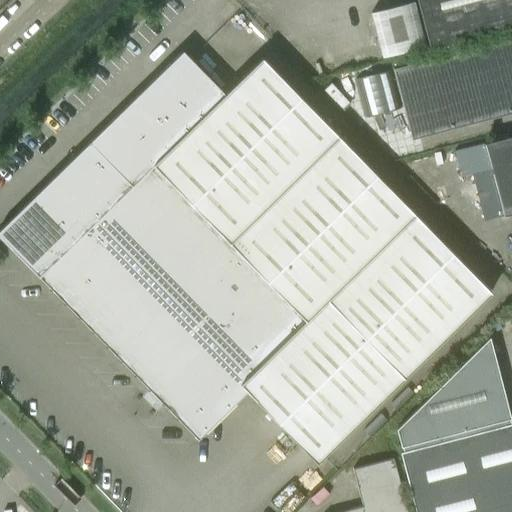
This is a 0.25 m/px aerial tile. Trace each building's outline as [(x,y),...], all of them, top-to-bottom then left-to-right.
[(511,0),(416,0),(430,50),(511,28),(511,0)] [(371,13),(383,58),(426,47),(414,2),(371,13)] [(511,112),(511,37),(393,69),(411,139),(511,112)] [(182,51),(161,72),(203,115),(224,94),(182,51)] [(317,462),(491,292),(262,58),(224,94),(203,115),(188,129),(167,150),(153,164),(131,185),(110,206),(95,220),(74,241),(60,255),(38,276),(198,439),(247,391),(317,462)] [(146,86),(188,129),(203,115),(161,72),(146,86)] [(125,107),(167,150),(188,129),(146,86),(125,107)] [(111,121),(153,164),(167,150),(125,107),(111,121)] [(89,142),(131,185),(153,164),(111,121),(89,142)] [(511,212),(511,135),(484,143),(503,215),(511,212)] [(68,163),(110,206),(131,185),(89,142),(68,163)] [(54,177),(95,220),(110,206),(68,163),(54,177)] [(32,198),(74,241),(95,220),(54,177),(32,198)] [(18,212),(60,255),(74,241),(32,198),(18,212)] [(0,229),(0,236),(38,276),(60,255),(18,212),(0,229)] [(511,511),(511,423),(510,424),(488,337),(394,429),(415,511),(511,511)] [(407,511),(393,458),(353,468),(363,505),(337,511),(407,511)]
